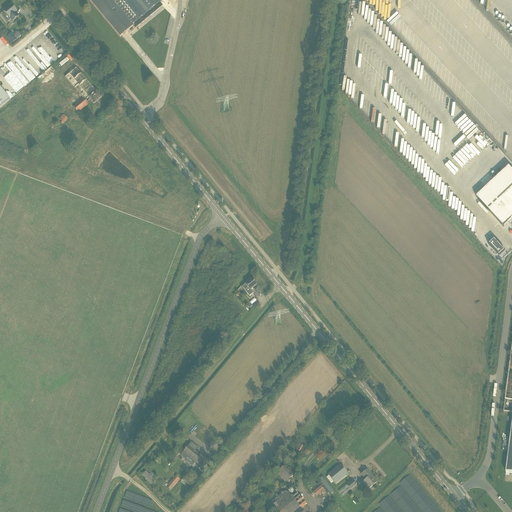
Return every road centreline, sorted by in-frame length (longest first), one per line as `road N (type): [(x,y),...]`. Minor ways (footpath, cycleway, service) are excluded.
road 1 (tertiary): [(454,496),(223,216)]
road 2 (unclassified): [(223,216),(199,237),(96,511)]
road 3 (track): [(338,0),(299,283),(287,293)]
road 4 (tertiary): [(223,216),(43,0)]
road 5 (unclassified): [(454,496),(489,456),(511,280)]
road 6 (track): [(121,473),(260,307)]
